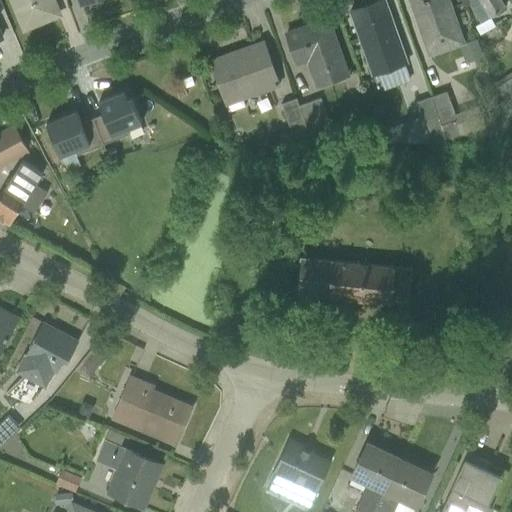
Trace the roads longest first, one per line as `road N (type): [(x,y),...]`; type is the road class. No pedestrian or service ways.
road 1 (residential): [(0,245),(131,319),(258,373)]
road 2 (residential): [(258,373),(511,402)]
road 3 (residential): [(0,91),(236,0)]
road 4 (residential): [(199,511),(258,373)]
